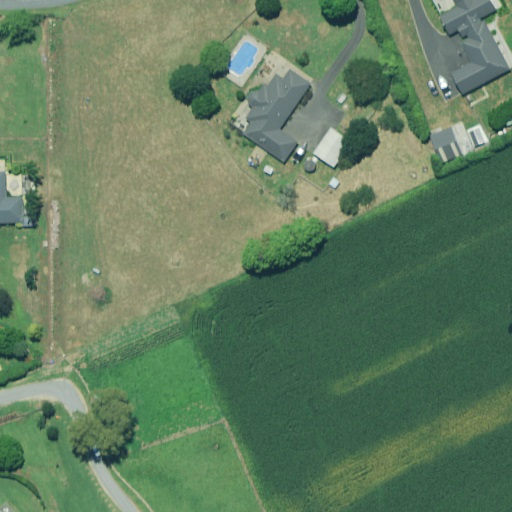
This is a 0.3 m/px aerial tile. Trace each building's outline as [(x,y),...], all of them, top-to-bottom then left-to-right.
[(452,37),(460,32),(464,41),(462,42),(473,64),(454,74),(465,96),(511,71),(484,19),(498,11),(492,0),(455,0),(460,7),(441,17),(452,37)] [(265,85),(260,94),(254,90),(247,101),(255,107),(249,116),(256,121),(246,135),(286,163),(300,144),(281,131),(312,85),(292,71),(285,80),(279,76),(270,88),(265,85)] [(463,156),(451,129),(432,137),(444,164),(463,156)] [(353,144),(333,130),(316,155),(336,169),(353,144)] [(0,172),(0,225),(26,225),(25,198),(8,199),(7,173),(0,172)]
